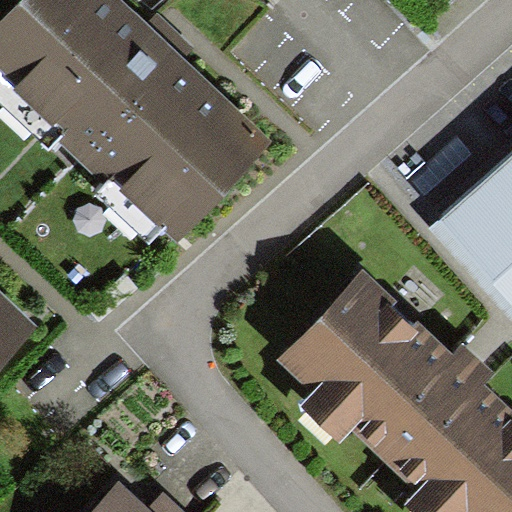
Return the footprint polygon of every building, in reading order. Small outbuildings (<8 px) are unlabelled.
[(130,0),(10,0),(0,11),(0,45),(175,212),(260,123),(178,45),(130,0)] [(511,159),(437,226),(511,310),(511,159)] [(363,253),(279,341),(312,372),(302,382),(341,419),(352,408),(420,472),(408,485),(436,511),(454,511),(455,511),(511,511),(511,395),(482,368),(493,357),(463,329),(455,339),(363,253)] [(0,350),(35,314),(0,280),(0,350)] [(85,511),(160,511),(157,508),(121,474),(85,511)]
